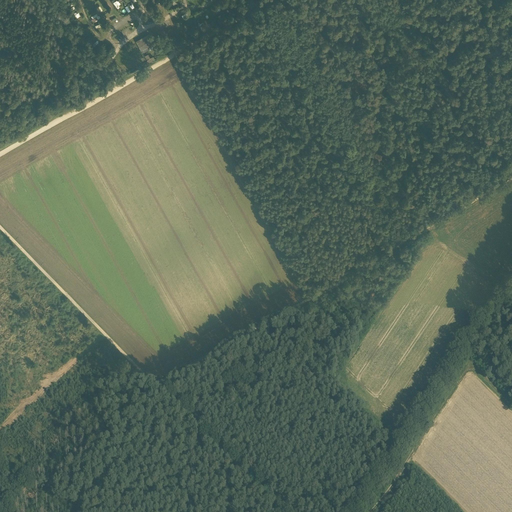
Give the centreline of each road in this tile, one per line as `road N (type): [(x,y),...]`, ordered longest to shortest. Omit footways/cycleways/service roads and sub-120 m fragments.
road 1 (track): [(511,176),(158,388)]
road 2 (unclassified): [(0,152),(272,0)]
road 3 (track): [(0,228),(158,388)]
road 4 (track): [(470,360),(369,511)]
road 5 (track): [(158,388),(280,511)]
